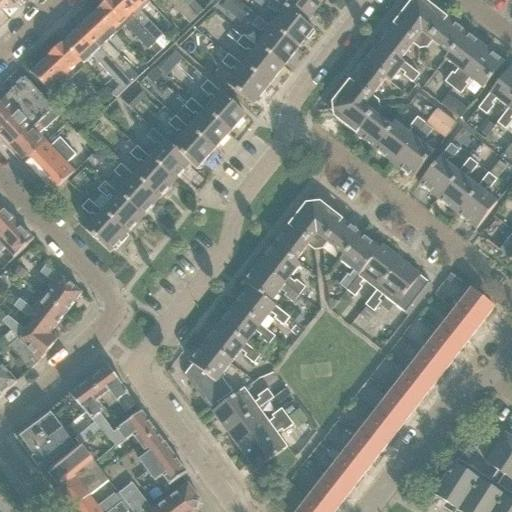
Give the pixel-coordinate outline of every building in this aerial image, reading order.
[(147,51),(155,44),(114,0),(109,0),(96,13),(116,35),(125,26),(147,51)] [(114,0),(155,44),(156,43),(155,42),(163,35),(141,11),(150,3),(146,0),(114,0)] [(187,5),(182,0),(152,0),(167,0),(189,23),(197,16),(187,5)] [(224,13),(235,3),(232,0),(223,0),(217,6),(224,13)] [(305,25),(274,0),(273,0),(270,0),(266,7),(275,14),(277,12),(282,16),(272,28),(271,29),(298,49),(303,42),(305,44),(315,32),(305,24),(305,25)] [(320,5),(313,0),(273,0),(274,0),(305,25),(305,24),(320,5)] [(419,50),(423,49),(416,0),(412,0),(391,27),(413,45),(419,50)] [(427,49),(432,43),(449,21),(422,0),(416,0),(423,49),(427,49)] [(107,43),(116,35),(96,13),(80,28),(131,84),(138,77),(119,56),(107,43)] [(271,29),(272,28),(257,17),(251,26),(260,33),(262,31),(267,34),(257,47),(256,48),(283,68),(298,49),(271,29)] [(448,55),(465,33),(449,21),(432,43),(448,55)] [(400,61),(413,45),(391,27),(379,43),(400,61)] [(116,99),(131,84),(80,28),(63,43),(83,65),(84,65),(91,57),(96,63),(97,62),(119,86),(112,93),(116,99)] [(256,48),(257,47),(243,36),(242,37),(232,29),(227,36),(237,44),(236,44),(246,52),(247,50),(252,53),(242,66),(268,87),(283,68),(256,48)] [(452,89),(484,48),(465,33),(448,55),(444,60),(458,70),(454,75),(452,73),(445,83),(452,89)] [(163,35),(155,42),(156,43),(162,50),(170,43),(163,35)] [(85,66),(84,65),(83,65),(63,43),(47,58),(83,98),(84,97),(97,112),(103,106),(75,76),(85,66)] [(419,75),(400,61),(379,43),(363,63),(385,80),(390,84),(400,70),(405,74),(403,76),(413,84),(419,75)] [(484,48),(452,89),(460,95),(467,85),(465,84),(469,79),(483,90),(503,63),(484,48)] [(268,87),(242,66),(228,55),(221,63),(231,71),(232,69),(237,72),(226,86),(253,107),(268,87)] [(79,102),(83,98),(47,58),(30,74),(48,93),(54,98),(64,89),(70,96),(72,94),(79,102)] [(166,60),(159,69),(167,76),(174,68),(166,60)] [(372,96),(385,80),(363,63),(351,79),(372,96)] [(154,68),(145,76),(152,84),(161,75),(154,68)] [(508,110),(511,104),(511,70),(510,68),(478,109),(486,115),(494,106),(492,104),(495,100),(508,110)] [(378,101),(372,96),(351,79),(327,109),(328,111),(379,105),(378,101)] [(0,130),(39,95),(25,80),(0,103),(0,130)] [(204,111),(229,134),(245,116),(207,82),(200,89),(209,97),(211,95),(215,99),(204,111)] [(455,100),(447,94),(440,104),(450,112),(457,102),(455,100)] [(0,140),(10,151),(54,110),(39,95),(0,130),(0,140)] [(229,134),(204,111),(191,99),(184,107),(193,115),(195,113),(199,117),(188,129),(213,152),(229,134)] [(511,104),(508,110),(497,124),(505,130),(511,121),(511,120),(511,119),(511,117),(511,104)] [(358,137),(375,115),(379,109),(379,105),(328,111),(328,114),(358,137)] [(436,109),(425,124),(444,139),(455,123),(436,109)] [(23,165),(46,143),(38,135),(59,116),(54,110),(10,151),(23,165)] [(373,150),(391,128),(375,115),(358,137),(373,150)] [(213,152),(188,129),(175,117),(168,125),(177,133),(179,131),(183,135),(172,147),(190,164),(190,165),(196,170),(213,152)] [(393,165),(425,124),(417,118),(410,128),(412,129),(408,134),(394,123),(391,128),(373,150),(393,165)] [(492,125),(485,120),(477,130),(486,138),(494,127),(492,125)] [(425,124),(393,165),(412,180),(433,154),(419,143),(423,138),(425,140),(432,130),(425,124)] [(172,147),(153,129),(146,137),(155,145),(156,143),(161,147),(150,159),(149,160),(174,182),(190,165),(190,164),(172,147)] [(23,165),(36,179),(59,157),(69,148),(59,139),(50,148),(46,143),(23,165)] [(458,174),(445,164),(449,159),(451,161),(458,151),(450,145),(418,185),(438,200),(458,174)] [(149,160),(150,159),(137,147),(130,155),(138,163),(140,161),(145,165),(134,177),(158,199),(174,182),(149,160)] [(59,157),(36,179),(50,195),(74,173),(66,164),(75,155),(69,148),(59,157)] [(99,150),(92,156),(100,164),(107,158),(107,157),(99,149),(99,150)] [(456,214),(476,188),(464,178),(467,174),(469,175),(477,166),(469,160),(458,174),(438,200),(456,214)] [(476,188),(456,214),(476,230),(496,204),(483,193),(486,188),(488,190),(506,167),(500,162),(489,176),(487,174),(476,188)] [(158,199),(134,177),(120,165),(113,173),(122,181),(124,179),(129,183),(118,195),(142,217),(158,199)] [(97,190),(104,183),(98,177),(91,185),(97,190)] [(142,217),(118,195),(104,183),(97,190),(106,198),(108,197),(112,200),(102,213),(126,235),(142,217)] [(314,251),(318,250),(312,199),(309,199),(286,229),(308,246),(314,251)] [(327,243),(344,222),(314,199),(312,199),(318,250),(322,250),(327,243)] [(128,237),(126,235),(102,213),(88,200),(81,208),(90,216),(92,214),(96,218),(85,231),(109,254),(116,247),(118,249),(128,237)] [(511,202),(508,200),(503,208),(511,214),(511,202)] [(0,238),(17,223),(1,206),(0,206),(0,238)] [(343,256),(360,235),(344,222),(327,243),(343,256)] [(17,223),(0,238),(0,253),(7,247),(16,257),(33,241),(17,223)] [(295,262),(308,246),(286,229),(273,245),(295,262)] [(511,261),(511,230),(496,249),(508,258),(511,261)] [(379,250),(379,249),(360,235),(343,256),(339,261),(353,272),(349,276),(347,275),(339,285),(347,291),(379,250)] [(300,266),(295,262),(273,245),(259,264),(258,264),(299,296),(305,289),(296,281),(294,283),(289,280),(300,266)] [(376,292),(401,261),(382,246),(379,249),(379,250),(347,291),(354,298),(362,288),(359,286),(363,281),(376,292)] [(401,261),(376,292),(365,306),(366,307),(371,311),(373,312),(381,303),(378,301),(382,296),(408,316),(429,289),(417,280),(420,276),(401,261)] [(258,264),(259,264),(257,262),(247,274),(249,276),(243,284),(248,287),(249,287),(270,304),(280,291),(285,295),(283,297),(293,304),(299,296),(258,264)] [(42,297),(65,315),(81,294),(59,276),(58,276),(48,264),(40,274),(53,284),(42,297)] [(26,272),(19,267),(18,266),(13,273),(22,280),(28,274),(26,272)] [(443,301),(457,281),(450,276),(436,295),(443,301)] [(289,319),(270,304),(249,287),(248,287),(234,306),(260,326),(270,314),(275,317),(273,319),(283,327),(289,319)] [(454,311),(477,329),(494,308),(471,290),(454,311)] [(15,297),(10,303),(14,307),(19,301),(15,297)] [(49,335),(50,334),(65,315),(42,297),(32,311),(19,301),(14,307),(14,308),(32,322),(49,335)] [(275,338),(260,326),(234,306),(219,325),(245,346),(245,345),(256,332),(260,336),(259,338),(268,346),(275,338)] [(366,307),(359,315),(369,322),(375,314),(373,312),(371,311),(366,307)] [(461,350),(477,329),(454,311),(438,332),(461,350)] [(49,335),(32,322),(25,332),(7,318),(2,323),(10,331),(17,338),(39,362),(39,363),(57,340),(50,334),(49,335)] [(260,356),(245,345),(245,346),(219,325),(206,341),(233,362),(241,351),(245,355),(244,357),(253,365),(260,356)] [(7,347),(17,338),(10,331),(0,340),(0,344),(4,349),(8,347),(7,347)] [(445,371),(461,350),(438,332),(422,353),(445,371)] [(29,371),(39,362),(17,338),(7,347),(8,347),(29,371)] [(220,377),(233,362),(206,341),(189,363),(192,366),(221,378),(220,377)] [(429,391),(445,371),(422,353),(406,374),(429,391)] [(0,364),(0,397),(16,383),(0,364)] [(231,393),(221,378),(192,366),(185,375),(209,409),(231,393)] [(87,379),(102,398),(108,394),(116,403),(117,402),(125,413),(135,405),(127,394),(108,367),(99,374),(98,371),(87,379)] [(381,387),(386,380),(376,372),(370,379),(381,387)] [(412,412),(429,391),(406,374),(390,394),(412,412)] [(93,405),(102,398),(87,379),(77,386),(79,389),(69,396),(85,414),(93,423),(100,430),(103,434),(110,429),(99,415),(101,414),(93,405)] [(212,412),(227,433),(259,409),(273,399),(267,390),(258,397),(259,400),(255,403),(244,389),(212,412)] [(396,433),(412,412),(390,394),(373,415),(396,433)] [(75,421),(85,414),(69,396),(15,437),(29,456),(45,445),(63,431),(52,416),(57,414),(64,409),(75,421)] [(289,403),(282,408),(287,415),(294,410),(289,403)] [(259,409),(227,433),(241,452),(287,418),(281,410),(272,417),(274,419),(269,423),(259,409)] [(297,429),(307,421),(299,409),(288,417),(297,429)] [(139,445),(157,433),(141,413),(113,433),(110,429),(103,434),(114,446),(116,448),(125,441),(133,436),(139,445)] [(380,454),(396,433),(373,415),(357,436),(380,454)] [(293,426),(287,418),(241,452),(255,471),(287,448),(277,434),(281,430),(283,433),(293,426)] [(81,446),(100,430),(93,423),(74,438),(81,446)] [(44,476),(77,449),(63,431),(45,445),(29,456),(44,476)] [(146,471),(171,454),(157,433),(139,445),(146,455),(139,461),(146,471)] [(511,480),(511,439),(505,435),(486,463),(511,480)] [(364,475),(380,454),(357,436),(341,457),(364,475)] [(74,477),(93,462),(81,446),(77,449),(44,476),(56,492),(74,477)] [(332,450),(326,457),(336,464),(341,457),(337,454),(332,450)] [(171,454),(146,471),(154,482),(162,476),(169,487),(186,474),(171,454)] [(348,495),(364,475),(341,457),(336,464),(325,478),(348,495)] [(457,511),(458,511),(482,476),(457,460),(433,496),(457,511)] [(71,511),(89,498),(89,497),(109,481),(93,462),(74,477),(56,492),(71,511)] [(267,484),(276,473),(268,467),(260,478),(267,484)] [(492,511),(506,491),(482,476),(458,511),(492,511)] [(326,511),(334,511),(348,495),(325,478),(309,498),(326,511)] [(297,490),(287,482),(271,503),(281,511),(297,490)] [(197,511),(200,500),(187,485),(154,509),(152,505),(149,507),(131,484),(118,494),(119,494),(124,501),(131,511),(197,511)] [(511,511),(511,495),(506,491),(492,511),(511,511)] [(110,511),(124,501),(119,494),(116,496),(114,494),(96,507),(89,498),(71,511),(70,511),(110,511)] [(326,511),(309,498),(297,511),(326,511)] [(129,511),(131,511),(124,501),(110,511),(129,511)]
